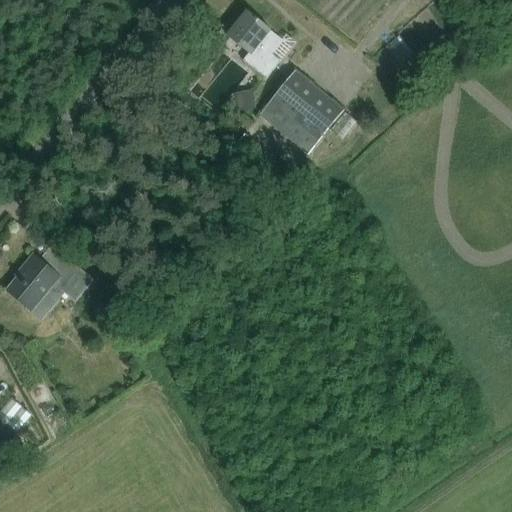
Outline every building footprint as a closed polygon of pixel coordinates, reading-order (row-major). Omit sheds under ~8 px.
[(269,30),(247,12),(228,36),(249,53),(243,61),(266,79),(280,61),(272,55),(282,41),(269,30)] [(410,56),(427,49),(419,30),(402,37),(410,56)] [(309,156),(345,112),(296,72),(260,115),(309,156)] [(253,91),(235,94),(238,111),(255,108),(253,91)] [(25,270),(8,291),(32,312),(52,288),(56,292),(61,287),(77,301),(94,280),(77,267),(76,269),(55,251),(44,264),(34,256),(23,268),(25,270)]
